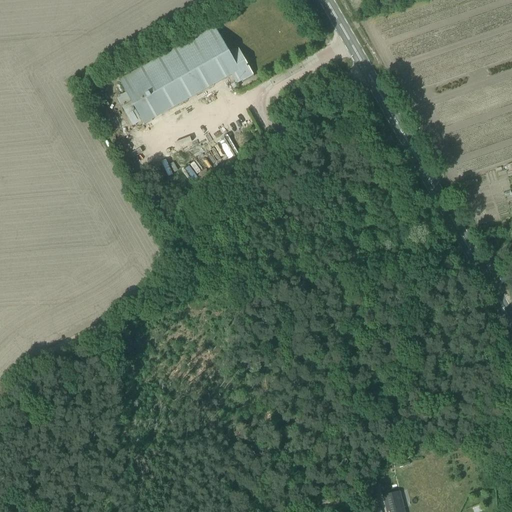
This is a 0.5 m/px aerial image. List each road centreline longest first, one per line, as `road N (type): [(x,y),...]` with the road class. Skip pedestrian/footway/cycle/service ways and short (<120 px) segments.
road 1 (secondary): [(511,325),(328,0)]
road 2 (track): [(0,373),(114,297)]
